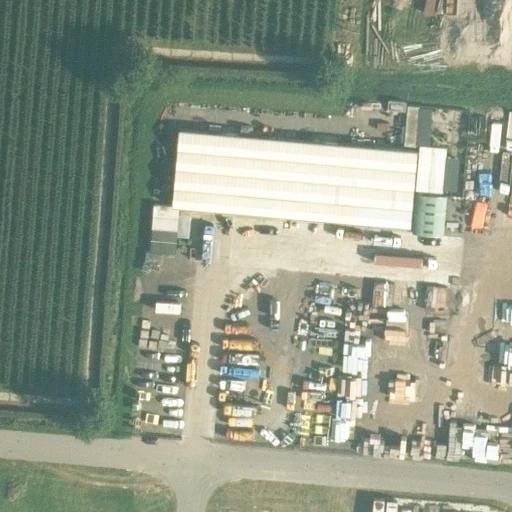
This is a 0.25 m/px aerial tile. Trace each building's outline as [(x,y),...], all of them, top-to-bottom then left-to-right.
[(434,107),(420,106),(417,144),(431,145),(432,130),(428,130),(429,122),(433,122),(434,107)] [(178,129),(171,205),(411,226),(417,150),(178,129)] [(442,191),(446,147),(420,144),(416,188),(442,191)] [(443,235),(446,195),(414,193),(411,232),(443,235)] [(453,275),(420,274),(419,297),(452,299),(453,275)] [(19,499),(17,511),(130,511),(130,510),(19,499)]
